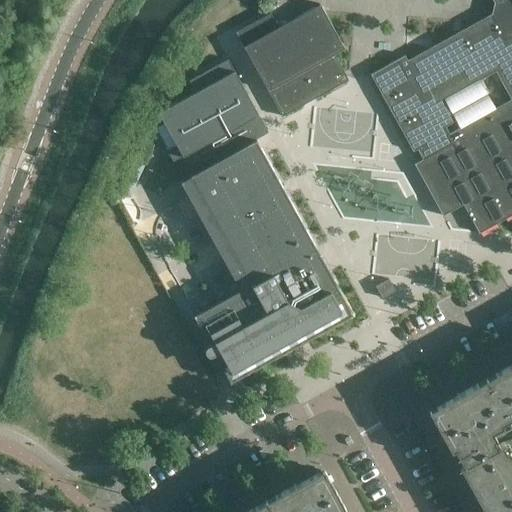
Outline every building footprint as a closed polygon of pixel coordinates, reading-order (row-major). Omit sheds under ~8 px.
[(511,0),(492,0),(494,3),(491,14),(471,25),(407,61),(414,74),(406,78),(397,60),(370,75),(413,152),(417,149),(418,152),(424,149),(428,156),(414,164),(442,216),(463,205),(479,233),(511,214),(511,0)] [(344,74),(334,54),(344,49),(324,13),(319,4),(278,27),(243,47),(282,117),(348,80),(344,74)] [(243,47),(278,27),(270,13),(235,33),(243,47)] [(268,133),(227,60),(194,78),(188,81),(195,93),(158,113),(159,115),(176,146),(166,151),(182,180),(190,176),(226,156),(227,158),(235,153),(234,151),(255,140),(268,133)] [(230,382),(352,315),(315,248),(255,140),(234,151),(235,153),(227,158),(226,156),(190,176),(250,285),(195,316),(194,315),(193,315),(223,370),(230,382)] [(394,291),(388,279),(375,286),(381,298),(394,291)] [(511,363),(485,378),(509,422),(510,422),(508,418),(511,416),(511,363)] [(500,423),(506,419),(508,423),(509,422),(485,378),(427,410),(450,451),(453,449),(462,465),(492,449),(488,442),(494,439),(495,440),(495,439),(491,432),(502,426),(500,423)] [(511,511),(511,458),(508,452),(504,454),(501,447),(504,445),(503,442),(492,449),(462,465),(459,467),(483,511),(511,511)] [(345,509),(324,471),(322,468),(265,500),(271,511),(342,511),(341,511),(345,509)] [(271,511),(265,500),(244,511),(271,511)]
